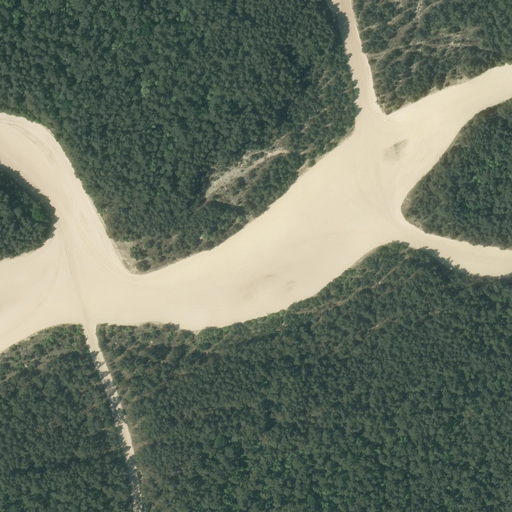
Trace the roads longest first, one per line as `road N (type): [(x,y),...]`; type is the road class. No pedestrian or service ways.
road 1 (track): [(511,83),(395,146),(257,259),(205,280),(45,304),(0,323)]
road 2 (track): [(511,265),(384,233),(257,259)]
road 3 (track): [(0,141),(67,196),(103,294)]
